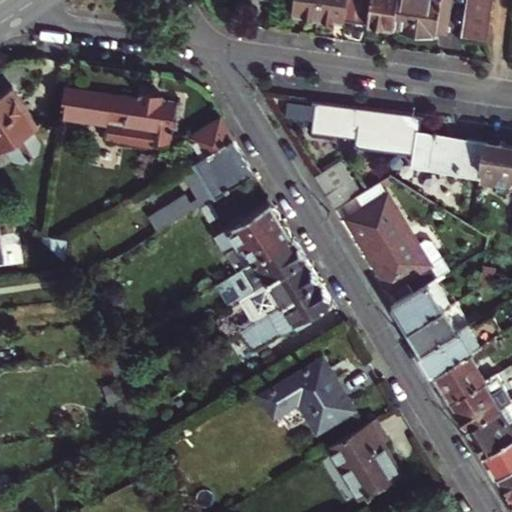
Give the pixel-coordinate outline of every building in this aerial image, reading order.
[(319,17),(321,0),(295,0),(294,13),(319,17)] [(321,0),(319,17),(369,24),(372,0),(321,0)] [(394,28),(397,0),(372,0),(369,24),(394,28)] [(397,0),(394,28),(435,34),(436,31),(447,32),(451,0),(397,0)] [(493,13),(494,0),(466,0),(465,10),(493,13)] [(463,24),(491,26),(493,13),(465,10),(463,24)] [(463,24),(461,38),(489,41),(491,26),(463,24)] [(138,94),(67,83),(62,114),(110,121),(107,139),(149,145),(150,139),(170,142),(178,100),(162,98),(163,94),(140,91),(138,94)] [(13,85),(0,93),(0,148),(1,149),(6,146),(14,158),(25,161),(28,159),(30,161),(37,156),(35,154),(38,152),(41,141),(32,128),(38,125),(13,85)] [(201,155),(233,137),(220,116),(190,135),(201,155)] [(415,165),(482,176),(483,170),(487,142),(420,132),(415,165)] [(203,203),(253,171),(233,137),(201,155),(193,160),(194,162),(184,168),(203,203)] [(511,145),(487,142),(483,170),(511,175),(511,230),(511,232),(511,145)] [(338,164),(317,177),(326,193),(328,195),(350,182),(338,164)] [(350,182),(328,195),(335,206),(357,194),(350,182)] [(369,254),(409,230),(388,194),(348,218),(369,254)] [(245,265),(293,236),(270,199),(243,215),(241,215),(233,219),(232,222),(215,232),(224,247),(232,243),(245,265)] [(418,245),(409,230),(369,254),(390,289),(409,277),(417,290),(429,282),(447,272),(439,259),(442,257),(431,240),(426,240),(418,245)] [(68,239),(44,234),(43,239),(64,260),(68,239)] [(249,293),(255,289),(305,258),(293,236),(245,265),(242,268),(252,284),(246,287),(249,293)] [(269,313),(320,281),(305,258),(255,289),(269,313)] [(92,279),(82,284),(86,297),(89,304),(99,301),(92,279)] [(332,301),(320,281),(269,313),(254,322),(266,341),(281,332),(285,333),(293,329),(294,324),(332,301)] [(410,330),(445,308),(429,282),(417,290),(394,304),(410,330)] [(422,351),(460,329),(447,307),(445,308),(410,330),(422,351)] [(472,322),(460,329),(422,351),(436,374),(470,352),(502,332),(491,316),(474,327),(472,322)] [(128,337),(114,346),(120,355),(134,347),(128,337)] [(436,374),(452,400),(488,379),(470,352),(436,374)] [(319,427),(356,405),(325,355),(263,393),(275,413),(301,398),(319,427)] [(488,379),(452,400),(469,428),(505,406),(511,402),(502,386),(504,385),(496,374),(488,379)] [(511,419),(511,416),(505,406),(469,428),(484,453),(511,436),(511,424),(510,421),(511,419)] [(327,447),(359,500),(402,474),(383,442),(388,439),(374,419),(327,447)] [(511,436),(484,453),(497,474),(511,465),(511,436)] [(511,465),(497,474),(510,497),(511,495),(511,465)]
